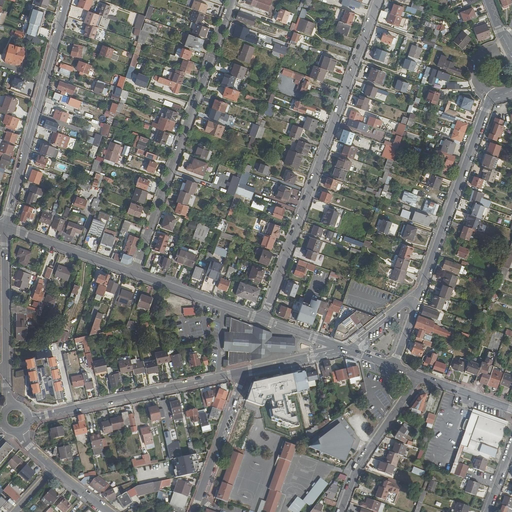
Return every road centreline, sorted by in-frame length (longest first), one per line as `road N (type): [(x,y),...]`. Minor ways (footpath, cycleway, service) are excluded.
road 1 (residential): [(377,0),(262,320)]
road 2 (residential): [(134,271),(234,0)]
road 3 (residential): [(65,0),(4,227)]
road 4 (tertiary): [(28,417),(243,372)]
road 5 (residential): [(492,96),(419,289)]
road 6 (residential): [(418,376),(356,466),(340,511)]
road 7 (residential): [(243,372),(193,511)]
road 8 (tertiary): [(4,227),(5,372)]
road 9 (tertiary): [(4,227),(134,271)]
road 10 (tertiary): [(134,271),(262,320)]
